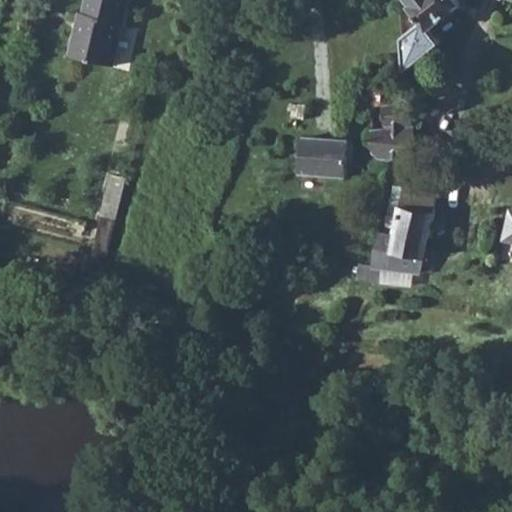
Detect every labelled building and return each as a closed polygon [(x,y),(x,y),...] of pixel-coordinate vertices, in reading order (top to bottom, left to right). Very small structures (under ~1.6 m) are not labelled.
[(79,27),(75,26),(68,56),(115,67),(130,0),(84,0),(81,13),(79,27)] [(411,0),(413,2),(410,5),(431,30),(464,3),(460,0),(411,0)] [(397,82),(368,83),(370,105),(382,105),(399,104),(398,97),(397,82)] [(383,128),(372,129),(375,154),(381,160),(395,161),(417,160),(410,95),(398,97),(399,104),(382,105),(383,128)] [(302,136),(299,171),(347,177),(351,142),(302,136)] [(405,190),(397,232),(431,238),(439,196),(405,190)] [(396,238),(394,252),(427,257),(431,238),(397,232),(396,238)]
